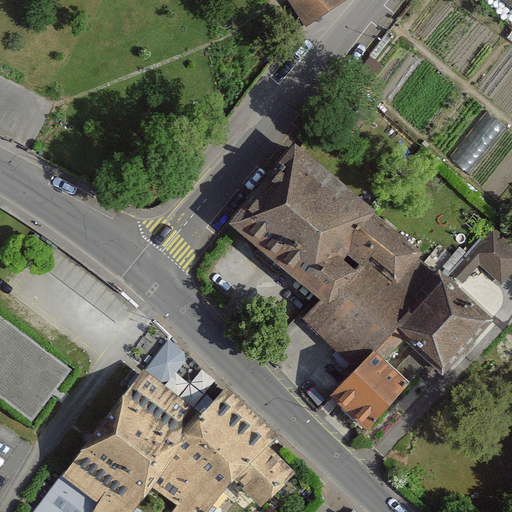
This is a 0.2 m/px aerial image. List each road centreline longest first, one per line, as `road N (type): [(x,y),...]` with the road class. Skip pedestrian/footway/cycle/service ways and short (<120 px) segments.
road 1 (residential): [(147,271),(373,0)]
road 2 (residential): [(389,511),(147,271)]
road 3 (residential): [(147,271),(0,171)]
